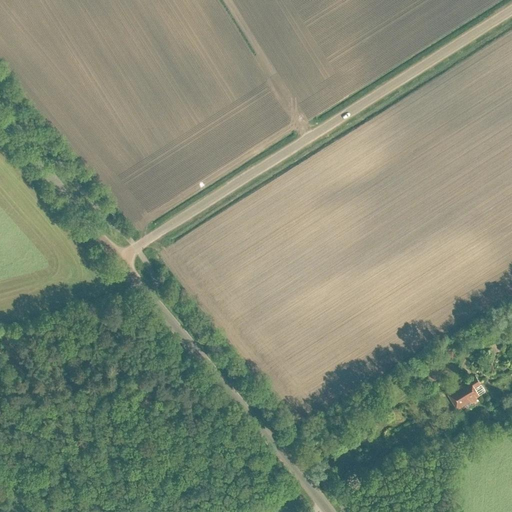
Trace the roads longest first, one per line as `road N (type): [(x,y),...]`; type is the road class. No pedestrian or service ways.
road 1 (unclassified): [(119,262),(511,9)]
road 2 (tertiary): [(329,511),(119,262)]
road 3 (tertiary): [(119,262),(0,111)]
